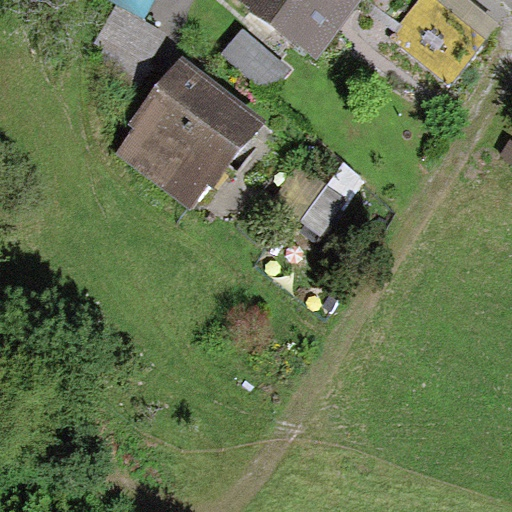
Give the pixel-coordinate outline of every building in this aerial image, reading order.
[(240,0),(313,57),(357,0),(240,0)] [(463,0),(422,0),(393,36),(448,81),(494,25),(463,0)] [(96,45),(149,77),(171,40),(118,8),(96,45)] [(245,30),(223,55),(269,95),(291,70),(245,30)] [(187,209),(258,120),(181,59),(130,123),(134,127),(114,152),(187,209)] [(303,165),(273,204),(322,242),(369,182),(343,163),(328,184),(303,165)]
